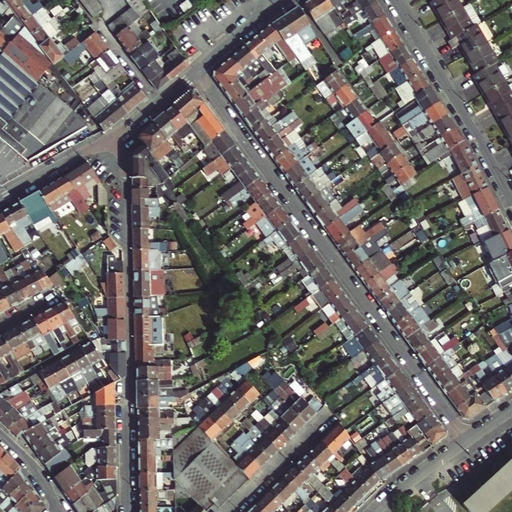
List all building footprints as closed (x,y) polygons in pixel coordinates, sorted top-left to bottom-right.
[(13,12),(24,4),(21,1),(23,0),(5,0),(5,1),(13,12)] [(126,0),(132,8),(108,27),(116,36),(129,26),(150,10),(142,0),(79,0),(87,10),(93,18),(102,11),(100,6),(95,0),(126,0)] [(201,0),(187,0),(180,5),(185,12),(201,0)] [(339,16),(338,14),(328,0),(310,0),(303,4),(324,34),(343,21),(339,16)] [(347,0),(328,0),(338,14),(346,8),(343,3),(347,0)] [(347,0),(343,3),(346,8),(353,4),(357,1),(356,0),(347,0)] [(358,12),(377,1),(376,0),(356,0),(357,1),(353,4),(355,6),(358,12)] [(450,16),(463,9),(458,0),(435,0),(433,2),(429,4),(433,11),(435,10),(442,21),(450,16)] [(0,12),(4,16),(6,13),(12,19),(2,32),(11,40),(24,26),(22,23),(13,12),(5,1),(2,4),(0,1),(0,12)] [(13,12),(22,23),(37,12),(28,1),(24,4),(13,12)] [(368,19),(371,24),(386,15),(377,1),(358,12),(355,14),(358,19),(361,17),(364,21),(368,19)] [(318,37),(299,7),(286,16),(306,46),(318,37)] [(37,12),(22,23),(24,26),(25,28),(31,35),(41,27),(49,21),(51,20),(42,8),(37,12)] [(180,8),(163,20),(167,25),(183,13),(180,8)] [(474,27),(463,9),(450,16),(442,21),(448,32),(446,33),(451,41),(454,39),(474,27)] [(435,10),(433,11),(440,22),(442,21),(435,10)] [(358,19),(355,14),(348,19),(349,21),(351,24),(358,19)] [(353,36),(356,40),(374,29),(381,39),(395,30),(391,23),(386,15),(371,24),(353,36)] [(306,46),(286,16),(283,18),(273,24),(296,57),(297,57),(298,57),(299,59),(303,56),(307,61),(311,58),(306,50),(308,49),(306,46)] [(49,21),(41,27),(31,35),(37,43),(40,47),(50,39),(58,33),(49,21)] [(440,22),(446,33),(448,32),(442,21),(440,22)] [(259,34),(270,48),(275,44),(289,62),(296,57),(273,24),(272,23),(259,34)] [(488,43),(477,25),(474,27),(454,39),(458,46),(460,45),(467,56),(488,43)] [(129,53),(142,43),(129,26),(116,36),(129,53)] [(0,50),(4,54),(11,60),(72,112),(82,102),(78,97),(71,88),(69,84),(66,81),(54,65),(40,47),(37,43),(31,35),(25,28),(13,42),(11,40),(2,32),(0,30),(0,50)] [(147,40),(156,34),(152,29),(145,35),(146,37),(143,39),(145,41),(147,40)] [(404,44),(395,30),(381,39),(372,44),(382,58),(404,44)] [(109,50),(95,32),(77,46),(73,49),(78,55),(87,48),(96,59),(109,50)] [(270,48),(259,34),(256,37),(245,45),(257,59),(270,48)] [(73,49),(77,46),(72,39),(64,46),(61,42),(56,46),(50,39),(40,47),(54,65),(73,49)] [(142,43),(129,53),(142,70),(155,61),(160,57),(147,40),(145,41),(142,43)] [(488,43),(467,56),(473,67),(471,68),(476,76),(495,64),(499,62),(488,43)] [(391,72),(413,58),(404,44),(382,58),(391,72)] [(257,59),(245,45),(232,57),(243,70),(245,69),(248,73),(257,65),(262,72),(259,74),(263,81),(270,76),(259,62),(257,59)] [(460,45),(458,46),(465,57),(467,56),(460,45)] [(175,65),(165,73),(164,73),(170,81),(190,65),(178,49),(169,56),(170,58),(175,65)] [(109,50),(96,59),(96,60),(99,64),(93,69),(95,71),(106,85),(112,81),(107,74),(121,64),(109,50)] [(0,138),(28,162),(87,128),(74,114),(72,112),(11,60),(4,54),(0,58),(0,138)] [(467,56),(465,57),(471,68),(473,67),(467,56)] [(164,63),(163,61),(160,57),(155,61),(163,70),(164,63)] [(214,77),(223,89),(236,78),(237,79),(241,76),(244,81),(251,76),(248,73),(245,69),(243,70),(232,57),(214,71),(214,77)] [(422,72),(413,58),(391,72),(400,86),(422,72)] [(263,60),(259,62),(270,76),(276,71),(277,71),(270,65),(268,66),(263,60)] [(163,70),(155,61),(142,70),(151,81),(164,71),(163,70)] [(121,64),(107,74),(112,81),(113,82),(127,71),(123,66),(121,64)] [(372,64),(364,70),(364,71),(367,74),(375,68),(372,64)] [(495,64),(476,76),(472,77),(477,85),(478,83),(485,95),(506,83),(495,64)] [(325,74),(327,77),(337,70),(335,66),(325,74)] [(333,94),(347,83),(337,70),(327,77),(316,85),(316,86),(319,89),(320,91),(327,86),(333,94)] [(129,114),(106,85),(95,71),(71,88),(78,97),(98,83),(114,103),(107,108),(100,99),(87,109),(104,130),(105,133),(129,114)] [(165,73),(164,71),(151,81),(158,90),(170,81),(164,73),(165,73)] [(276,93),(271,85),(276,82),(275,81),(280,77),(276,71),(270,76),(263,81),(253,88),(247,93),(233,103),(243,117),(276,93)] [(373,83),(367,74),(364,71),(360,74),(370,88),(374,85),(373,83)] [(422,72),(400,86),(407,97),(398,103),(401,108),(415,98),(431,86),(429,84),(422,72)] [(247,93),(237,79),(236,78),(223,89),(233,103),(247,93)] [(112,81),(106,85),(129,114),(143,102),(148,98),(137,85),(124,96),(113,82),(112,81)] [(357,97),(347,83),(333,94),(326,99),(330,104),(332,103),(333,105),(339,101),(343,107),(349,103),(357,97)] [(478,83),(477,85),(483,96),(485,95),(478,83)] [(511,103),(511,92),(506,83),(485,95),(491,106),(490,107),(494,114),(511,103)] [(383,98),(374,85),(370,88),(380,101),(384,98),(383,98)] [(416,100),(432,88),(431,87),(431,86),(415,98),(415,99),(416,100)] [(441,102),(432,88),(416,100),(420,107),(399,120),(403,126),(441,102)] [(192,91),(174,105),(206,147),(225,131),(210,111),(196,91),(192,91)] [(280,98),(276,93),(243,117),(251,129),(253,131),(268,121),(262,112),(280,98)] [(491,106),(485,95),(483,96),(490,107),(491,106)] [(367,111),(357,97),(349,103),(343,107),(336,112),(336,113),(340,118),(342,116),(349,124),(367,111)] [(441,102),(403,126),(405,129),(407,133),(429,119),(432,125),(448,114),(441,102)] [(506,132),(511,128),(511,103),(494,114),(498,121),(500,120),(506,132)] [(174,105),(165,113),(182,137),(187,132),(201,151),(206,147),(174,105)] [(377,124),(367,111),(349,124),(346,126),(351,133),(359,128),(363,134),(366,132),(377,124)] [(182,137),(165,113),(154,122),(167,140),(172,135),(186,153),(191,149),(182,137)] [(253,131),(263,145),(296,122),(290,114),(272,127),(268,121),(253,131)] [(448,114),(432,125),(411,138),(415,144),(419,151),(428,146),(426,142),(422,145),(420,142),(436,131),(440,138),(457,127),(448,114)] [(296,122),(263,145),(274,160),(288,149),(292,146),(286,137),(302,124),(299,120),(296,122)] [(500,120),(498,121),(505,133),(506,132),(500,120)] [(154,122),(140,133),(139,138),(143,144),(156,161),(160,158),(155,150),(167,140),(154,122)] [(381,152),(395,143),(380,122),(377,124),(366,132),(381,152)] [(457,127),(440,138),(449,151),(464,140),(464,138),(457,127)] [(236,145),(225,131),(206,147),(213,157),(208,161),(210,164),(226,152),(236,145)] [(411,137),(408,133),(399,140),(401,144),(411,137)] [(437,140),(428,146),(419,151),(422,155),(432,148),(433,149),(440,145),(437,140)] [(386,165),(402,153),(395,143),(381,152),(370,160),(373,164),(375,166),(383,161),(386,165)] [(132,155),(132,187),(149,186),(149,178),(151,178),(156,185),(156,186),(157,192),(157,196),(158,196),(159,199),(162,197),(170,208),(173,206),(185,222),(190,219),(181,206),(172,193),(164,182),(169,177),(156,161),(143,144),(133,151),(132,155)] [(246,159),(236,145),(226,152),(236,166),(246,159)] [(462,174),(478,166),(473,157),(467,145),(452,152),(462,174)] [(298,163),(288,149),(274,160),(280,168),(284,173),(298,163)] [(299,156),(302,160),(307,156),(311,153),(309,150),(299,156)] [(394,175),(409,163),(402,153),(386,165),(378,171),(381,174),(389,168),(394,175)] [(307,156),(302,160),(298,163),(284,173),(290,182),(294,187),(308,176),(317,170),(307,156)] [(257,174),(246,159),(236,166),(232,169),(246,188),(260,178),(257,174)] [(417,174),(409,163),(394,175),(385,181),(387,184),(388,184),(396,178),(401,185),(417,174)] [(100,182),(86,164),(66,177),(84,201),(92,196),(88,190),(84,185),(93,179),(97,184),(100,182)] [(483,178),(478,166),(462,174),(453,179),(450,180),(461,202),(466,199),(488,188),(483,178)] [(315,215),(333,201),(325,191),(331,186),(333,189),(345,180),(341,174),(330,182),(305,201),(313,212),(315,215)] [(39,191),(47,205),(67,194),(75,206),(79,204),(85,212),(90,209),(84,201),(66,177),(66,176),(39,191)] [(312,182),(308,176),(294,187),(305,201),(330,182),(325,176),(318,181),(316,179),(312,182)] [(260,178),(246,188),(256,202),(270,192),(266,186),(260,178)] [(97,184),(93,179),(84,185),(88,190),(97,184)] [(386,186),(390,197),(406,191),(403,185),(393,189),(392,184),(386,186)] [(152,202),(149,203),(149,186),(132,187),(133,208),(152,208),(152,202)] [(223,197),(226,202),(233,197),(242,191),(238,186),(223,197)] [(499,209),(488,188),(466,199),(473,214),(471,215),(474,221),(499,209)] [(47,205),(39,191),(20,202),(28,216),(42,208),(48,216),(53,213),(47,205)] [(244,194),(242,191),(233,197),(235,200),(244,194)] [(281,206),(270,192),(256,202),(252,206),(258,214),(244,224),(248,230),(254,225),(281,206)] [(325,229),(354,208),(350,202),(342,207),(336,199),(333,201),(315,215),(325,229)] [(31,220),(28,216),(20,202),(7,210),(1,212),(11,230),(13,229),(23,244),(26,248),(30,245),(17,228),(31,220)] [(360,204),(354,208),(325,229),(335,243),(350,232),(344,223),(354,215),(355,216),(364,209),(360,204)] [(290,219),(281,206),(254,225),(256,227),(251,230),(255,235),(267,226),(272,233),(276,230),(290,219)] [(148,228),(150,228),(150,216),(152,215),(152,208),(133,208),(133,229),(148,228)] [(494,237),(508,229),(499,209),(474,221),(479,230),(488,226),(494,237)] [(11,230),(1,212),(0,213),(0,233),(1,236),(7,233),(16,249),(23,244),(13,229),(11,230)] [(209,219),(203,223),(209,232),(215,227),(209,219)] [(297,229),(290,219),(276,230),(287,245),(301,234),(297,229)] [(28,226),(34,239),(41,237),(35,224),(28,226)] [(350,232),(335,243),(342,252),(345,256),(380,232),(377,227),(356,241),(350,232)] [(148,243),(148,228),(133,229),(133,243),(134,250),(151,249),(151,243),(148,243)] [(345,256),(355,270),(370,260),(363,251),(367,248),(366,247),(372,242),(373,243),(387,233),(384,229),(380,232),(345,256)] [(511,236),(508,229),(494,237),(491,238),(486,240),(495,258),(491,260),(493,262),(503,257),(511,252),(511,236)] [(0,265),(1,265),(9,260),(0,242),(0,236),(1,236),(0,233),(0,265)] [(301,234),(287,245),(292,252),(288,255),(292,261),(278,270),(281,273),(313,250),(304,239),(301,234)] [(117,246),(110,237),(104,241),(111,251),(118,246),(117,246)] [(275,253),(283,247),(279,243),(271,248),(275,253)] [(27,260),(43,290),(53,285),(47,278),(42,270),(26,248),(23,249),(30,258),(27,260)] [(149,270),(149,256),(151,255),(151,249),(134,250),(134,271),(149,270)] [(305,269),(309,275),(323,265),(313,250),(281,273),(280,274),(283,279),(298,268),(300,272),(305,269)] [(511,274),(511,252),(503,257),(511,274)] [(23,253),(17,256),(27,274),(22,277),(32,297),(43,290),(27,260),(23,253)] [(89,265),(82,254),(72,260),(80,271),(89,265)] [(370,260),(355,270),(365,284),(380,274),(375,267),(381,263),(376,255),(370,260)] [(9,260),(1,265),(4,270),(15,263),(12,258),(9,260)] [(124,297),(124,261),(108,261),(108,279),(109,297),(124,297)] [(331,275),(323,265),(309,275),(297,284),(302,290),(309,284),(311,287),(313,286),(317,291),(320,289),(334,279),(331,275)] [(12,284),(21,302),(32,297),(22,277),(16,266),(11,269),(17,281),(12,284)] [(373,294),(375,297),(390,287),(394,284),(387,274),(393,270),(391,267),(380,274),(365,284),(373,294)] [(0,289),(10,308),(21,302),(12,284),(4,270),(0,271),(0,277),(5,287),(0,289)] [(150,289),(149,270),(134,271),(135,296),(150,296),(153,296),(152,289),(150,289)] [(57,272),(49,278),(56,288),(64,283),(57,272)] [(320,289),(330,303),(344,293),(334,279),(320,289)] [(390,287),(375,297),(385,311),(400,300),(390,287)] [(0,313),(8,309),(10,308),(0,289),(0,313)] [(296,299),(299,304),(302,302),(315,293),(313,290),(305,295),(304,293),(296,299)] [(317,296),(315,293),(302,302),(305,308),(311,303),(310,301),(317,296)] [(341,318),(355,307),(344,293),(330,303),(341,318)] [(410,293),(403,298),(406,301),(412,296),(410,293)] [(150,310),(150,296),(135,296),(135,317),(152,316),(152,310),(150,310)] [(124,297),(109,297),(109,316),(99,317),(99,320),(100,320),(101,323),(105,323),(105,319),(125,319),(124,301),(124,297)] [(400,300),(385,311),(395,325),(420,307),(424,304),(420,299),(406,309),(400,300)] [(73,314),(64,302),(54,307),(63,325),(70,338),(76,335),(70,322),(76,319),(73,314)] [(63,325),(54,307),(43,313),(53,331),(60,344),(66,340),(60,327),(63,325)] [(341,318),(354,336),(368,325),(361,315),(355,307),(341,318)] [(395,325),(405,339),(430,321),(420,307),(395,325)] [(39,315),(33,319),(54,356),(57,354),(60,353),(64,350),(62,348),(59,350),(50,333),(53,331),(43,313),(39,315)] [(151,322),(152,322),(152,316),(135,317),(136,327),(136,337),(150,336),(151,336),(151,322)] [(511,317),(510,318),(511,320),(493,329),(498,336),(511,328),(511,317)] [(329,326),(336,321),(334,318),(327,323),(329,326)] [(33,319),(18,327),(31,351),(40,346),(48,360),(54,356),(33,319)] [(105,323),(106,323),(106,328),(110,328),(110,341),(125,341),(125,319),(105,319),(105,323)] [(430,321),(405,339),(416,353),(430,342),(426,336),(438,326),(433,319),(430,321)] [(336,321),(329,326),(331,329),(338,324),(336,321)] [(354,336),(365,350),(379,340),(368,325),(354,336)] [(31,351),(18,327),(2,336),(15,360),(31,351)] [(511,328),(498,336),(503,344),(511,339),(511,328)] [(432,334),(435,339),(441,334),(438,330),(432,334)] [(2,336),(0,336),(0,360),(6,357),(16,377),(23,374),(15,360),(2,336)] [(136,337),(136,351),(154,350),(154,345),(151,345),(150,336),(136,337)] [(188,343),(190,348),(200,342),(198,337),(188,343)] [(416,353),(426,367),(451,349),(460,342),(456,337),(442,348),(435,339),(430,342),(416,353)] [(126,376),(125,353),(110,354),(110,352),(104,352),(103,348),(100,348),(99,346),(99,342),(102,341),(101,338),(99,338),(92,342),(99,354),(100,353),(121,379),(126,376)] [(374,365),(389,354),(379,340),(365,350),(362,352),(351,360),(351,361),(354,366),(368,357),(374,365)] [(102,341),(99,342),(99,346),(100,348),(103,348),(104,352),(110,352),(110,354),(125,353),(125,348),(125,341),(110,341),(106,341),(102,341)] [(88,345),(81,349),(91,366),(97,377),(103,374),(100,369),(106,366),(99,354),(92,342),(88,345)] [(351,360),(362,352),(359,348),(348,356),(351,360)] [(498,358),(511,377),(511,355),(507,348),(496,356),(498,358)] [(71,354),(81,372),(88,383),(93,380),(86,369),(91,366),(81,349),(71,354)] [(451,349),(426,367),(436,381),(454,367),(447,357),(453,352),(451,349)] [(136,351),(136,368),(165,367),(165,361),(151,361),(151,357),(154,357),(154,350),(136,351)] [(71,354),(60,360),(71,378),(78,389),(83,386),(76,374),(81,372),(71,354)] [(372,390),(386,379),(400,369),(394,360),(389,354),(374,365),(354,380),(357,384),(364,379),(372,390)] [(260,355),(247,362),(254,370),(263,360),(260,355)] [(207,358),(196,364),(198,369),(210,363),(207,358)] [(490,368),(492,372),(507,393),(511,389),(511,377),(498,358),(488,365),(490,368)] [(0,360),(0,371),(7,382),(11,380),(0,360)] [(71,378),(60,360),(50,366),(60,383),(67,395),(73,392),(66,380),(71,378)] [(136,368),(137,382),(172,380),(171,360),(165,361),(165,367),(136,368)] [(481,370),(477,364),(468,371),(467,369),(460,373),(455,366),(454,367),(436,381),(447,395),(475,374),(481,370)] [(60,383),(50,366),(39,372),(44,381),(50,390),(56,401),(62,398),(55,387),(60,383)] [(375,398),(381,405),(383,403),(410,383),(400,369),(386,379),(389,383),(380,389),(383,393),(375,398)] [(241,385),(236,389),(250,404),(260,395),(236,370),(231,375),(241,385)] [(503,396),(507,393),(492,372),(490,373),(492,376),(488,380),(481,370),(475,374),(481,383),(484,387),(487,392),(494,402),(503,396)] [(35,386),(39,383),(44,381),(39,372),(30,378),(35,386)] [(447,395),(456,408),(476,392),(478,391),(475,387),(481,383),(475,374),(447,395)] [(226,387),(221,391),(242,412),(250,404),(236,389),(227,379),(222,382),(226,387)] [(137,382),(137,397),(181,396),(182,398),(189,394),(188,390),(173,393),(172,380),(137,382)] [(44,381),(39,383),(45,393),(50,390),(44,381)] [(217,406),(232,422),(242,412),(221,391),(212,381),(206,384),(222,401),(217,406)] [(317,414),(307,404),(285,381),(279,387),(285,392),(280,397),(306,424),(317,414)] [(94,401),(94,406),(115,405),(114,383),(104,388),(94,394),(86,398),(84,399),(80,401),(82,404),(85,403),(94,401)] [(421,397),(410,383),(383,403),(393,417),(421,397)] [(23,392),(18,384),(0,394),(0,405),(20,394),(23,392)] [(280,407),(276,412),(296,434),(306,424),(280,397),(275,391),(270,395),(274,399),(273,400),(280,407)] [(476,392),(456,408),(460,413),(464,418),(469,419),(494,402),(487,392),(480,397),(476,392)] [(0,418),(26,404),(20,394),(0,405),(0,418)] [(137,397),(137,408),(159,407),(168,407),(168,402),(183,401),(182,398),(181,396),(137,397)] [(213,411),(209,415),(222,431),(232,422),(217,406),(208,396),(203,401),(213,411)] [(314,397),(307,404),(317,414),(324,407),(314,397)] [(427,406),(421,397),(393,417),(397,422),(405,416),(406,415),(406,413),(409,411),(418,424),(433,413),(427,406)] [(0,422),(7,428),(37,411),(31,401),(26,404),(0,418),(0,422)] [(115,405),(94,406),(85,406),(85,412),(95,412),(95,418),(115,417),(115,409),(115,405)] [(222,431),(209,415),(199,405),(194,409),(198,414),(193,419),(196,423),(199,426),(212,440),(222,431)] [(159,407),(137,408),(137,412),(137,419),(174,418),(174,412),(159,412),(159,407)] [(273,409),(264,418),(288,442),(296,434),(276,412),(273,409)] [(42,416),(37,411),(7,428),(16,438),(24,433),(42,422),(40,420),(39,421),(37,419),(42,416)] [(260,422),(255,427),(279,451),(284,446),(288,442),(264,418),(258,411),(253,415),(260,422)] [(61,412),(51,417),(55,424),(65,418),(61,412)] [(415,442),(440,423),(433,413),(418,424),(412,428),(407,431),(415,442)] [(95,430),(115,430),(115,417),(95,418),(85,418),(85,424),(95,424),(95,430)] [(174,418),(137,419),(138,440),(155,440),(160,439),(159,433),(166,433),(171,430),(171,424),(196,423),(193,419),(191,417),(189,417),(174,418)] [(393,417),(388,421),(391,426),(397,422),(393,417)] [(50,418),(42,422),(24,433),(32,445),(48,433),(56,428),(50,418)] [(260,442),(256,446),(270,460),(275,454),(279,451),(255,427),(247,418),(242,423),(260,442)] [(333,454),(350,438),(345,431),(340,423),(321,441),(333,454)] [(376,430),(379,435),(389,428),(386,423),(376,430)] [(447,432),(440,423),(415,442),(418,447),(428,440),(432,446),(446,436),(447,432)] [(173,456),(174,473),(175,480),(175,490),(175,493),(176,498),(185,497),(187,499),(190,496),(200,506),(209,497),(214,492),(219,488),(224,483),(229,478),(234,473),(239,468),(236,465),(226,454),(215,443),(212,440),(199,426),(173,435),(173,439),(173,456)] [(422,453),(418,447),(415,442),(407,431),(404,426),(401,428),(399,430),(406,440),(401,443),(412,459),(416,457),(422,453)] [(98,444),(98,447),(116,447),(115,430),(95,430),(86,431),(84,431),(84,437),(84,438),(101,438),(102,444),(98,444)] [(32,445),(38,454),(55,442),(62,437),(59,432),(51,438),(48,433),(32,445)] [(376,437),(373,432),(367,436),(371,441),(376,437)] [(393,432),(383,439),(402,467),(412,459),(401,443),(393,432)] [(252,450),(247,455),(260,468),(270,460),(256,446),(255,445),(247,435),(241,440),(252,450)] [(367,445),(363,439),(355,444),(357,448),(359,451),(367,445)] [(402,467),(383,439),(377,443),(385,454),(380,458),(392,474),(402,467)] [(138,457),(156,456),(155,440),(138,440),(138,457)] [(317,445),(307,454),(320,467),(328,459),(341,472),(345,467),(333,454),(321,441),(317,445)] [(55,442),(38,454),(45,464),(61,452),(69,446),(66,442),(58,447),(55,442)] [(260,468),(247,455),(237,444),(233,448),(239,454),(234,459),(238,463),(251,477),(260,468)] [(85,473),(87,476),(88,476),(98,467),(116,466),(116,447),(98,447),(98,461),(90,467),(85,473)] [(374,461),(370,465),(381,480),(381,481),(392,474),(380,458),(372,447),(367,451),(374,461)] [(0,486),(1,488),(19,469),(21,467),(5,452),(0,457),(0,486)] [(66,460),(61,452),(45,464),(50,472),(66,460)] [(307,454),(294,467),(312,485),(319,492),(323,489),(314,480),(323,471),(320,467),(307,454)] [(365,462),(352,475),(368,492),(381,480),(370,465),(362,455),(360,457),(365,462)] [(138,457),(139,474),(156,473),(156,456),(138,457)] [(511,460),(464,505),(470,511),(486,511),(511,489),(511,460)] [(251,477),(238,463),(237,464),(236,465),(239,468),(250,479),(251,478),(251,477)] [(81,481),(70,465),(55,479),(66,494),(81,481)] [(116,468),(116,466),(98,467),(88,476),(95,484),(97,481),(117,479),(116,468)] [(294,467),(282,479),(295,492),(297,494),(302,500),(305,497),(302,494),(312,485),(294,467)] [(239,468),(234,473),(244,485),(250,479),(239,468)] [(0,504),(26,478),(19,469),(1,488),(0,488),(0,504)] [(327,471),(325,473),(332,480),(334,478),(327,471)] [(174,473),(156,473),(139,474),(139,491),(156,490),(156,478),(170,478),(170,480),(175,480),(174,473)] [(234,473),(229,478),(239,489),(244,485),(234,473)] [(323,474),(331,482),(332,480),(325,473),(323,474)] [(350,485),(343,492),(355,505),(368,492),(352,475),(350,473),(344,479),(350,485)] [(0,507),(4,511),(8,511),(32,487),(26,478),(0,504),(0,507)] [(229,478),(224,483),(234,494),(239,489),(229,478)] [(117,479),(97,481),(95,484),(94,485),(86,494),(73,505),(78,511),(94,511),(98,510),(117,496),(117,479)] [(295,492),(282,479),(270,491),(283,504),(295,492)] [(85,486),(81,481),(66,494),(73,505),(86,494),(94,485),(91,481),(85,486)] [(234,494),(224,483),(219,488),(229,499),(234,494)] [(23,511),(39,496),(32,487),(8,511),(23,511)] [(336,499),(324,487),(323,489),(319,492),(318,493),(330,505),(336,511),(347,511),(355,505),(343,492),(336,499)] [(229,499),(219,488),(214,492),(224,503),(229,499)] [(156,490),(139,491),(139,496),(139,508),(157,507),(156,500),(167,499),(167,490),(156,490)] [(265,495),(257,503),(265,511),(288,511),(290,511),(283,504),(270,491),(265,495)] [(224,503),(214,492),(209,497),(219,509),(221,506),(224,503)] [(39,511),(46,505),(39,496),(23,511),(39,511)] [(176,507),(176,511),(205,511),(200,506),(190,496),(187,499),(185,497),(176,498),(176,507)] [(305,505),(310,509),(312,511),(336,511),(330,505),(323,511),(311,500),(305,505)] [(265,511),(257,503),(247,511),(265,511)]
